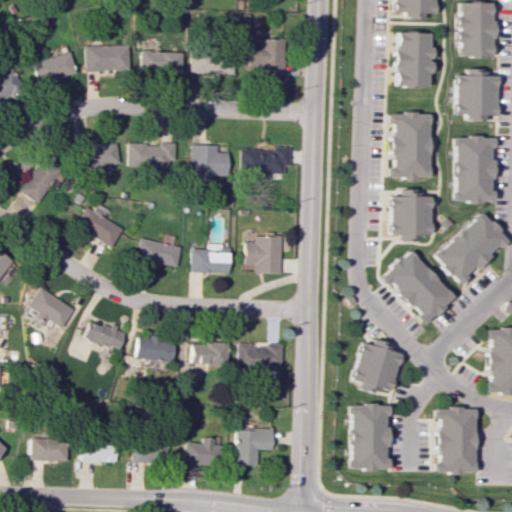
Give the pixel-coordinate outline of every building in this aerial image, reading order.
[(428,0),(428,12),(417,12),(417,18),(402,18),(402,15),(398,15),(398,11),(388,11),(388,0),(428,0)] [(455,2),(455,16),(451,16),(451,27),(454,27),(454,30),(451,30),(451,41),(454,41),(454,56),(465,56),(465,58),(479,58),(479,56),(487,56),(487,37),(489,37),(489,20),(487,20),(487,1),(455,2)] [(391,50),(392,32),(423,32),(423,46),(426,46),(426,57),(423,57),(423,61),(426,61),(426,72),(421,72),(421,86),(410,86),(410,87),(398,87),(398,85),(390,85),(390,66),(388,66),(389,50),(391,50)] [(246,66),(246,43),(257,44),(258,38),(282,38),(281,74),(256,74),(257,66),(246,66)] [(81,46),(125,44),(126,69),(111,70),(111,68),(98,68),(99,71),(82,71),(81,46)] [(187,72),(188,48),(227,50),(226,73),(187,72)] [(137,69),(138,49),(178,51),(177,72),(157,71),(157,70),(137,69)] [(29,62),(66,51),(72,71),(35,82),(29,62)] [(0,97),(7,93),(9,96),(22,89),(8,67),(0,72),(0,97)] [(450,74),(460,74),(461,68),(475,68),(475,71),(480,71),(480,74),(490,75),(490,115),(479,114),(479,120),(464,120),(464,117),(459,117),(459,113),(449,113),(450,74)] [(388,123),(385,123),(385,113),(398,113),(398,111),(411,111),(411,113),(422,113),(423,176),(409,176),(409,178),(397,178),(397,176),(384,176),(384,166),(388,166),(388,153),(385,154),(384,135),(388,135),(388,123)] [(450,136),(462,136),(462,134),(475,134),(475,136),(488,136),(488,148),(484,148),(484,159),(487,159),(487,178),(484,178),(484,191),(488,191),(488,200),(474,199),(474,202),(462,202),(462,200),(449,200),(450,136)] [(94,144),(113,142),(115,162),(106,163),(106,172),(93,174),(92,164),(73,166),(71,145),(94,142),(94,144)] [(124,142),(143,142),(143,145),(156,145),(156,142),(172,142),(171,159),(165,159),(165,166),(123,165),(124,142)] [(187,143),(213,144),(213,152),(223,152),(223,175),(212,174),(212,180),(186,179),(187,143)] [(265,179),(265,172),(280,172),(280,163),(286,163),(287,146),(270,145),(269,150),(256,150),(256,147),(236,147),(235,171),(255,171),(254,178),(265,179)] [(33,202),(56,168),(39,156),(15,190),(33,202)] [(385,195),(395,195),(395,189),(409,189),(409,192),(414,192),(414,196),(424,196),(424,234),(414,234),(414,238),(409,238),(409,241),(394,241),(394,234),(384,234),(385,195)] [(82,206),(118,228),(106,247),(82,232),(83,230),(71,222),(82,206)] [(475,212),(484,221),(485,220),(494,229),(492,231),(501,240),(494,247),(491,244),(483,252),(485,254),(472,267),(469,265),(459,274),(462,277),(456,283),(446,272),(445,274),(436,265),(438,264),(429,255),(475,212)] [(240,264),(240,241),(251,241),(251,235),(277,236),(276,272),(249,271),(249,264),(240,264)] [(136,236),(176,246),(171,266),(152,261),(151,263),(130,258),(136,236)] [(186,248),(185,271),(224,272),(225,252),(203,251),(203,249),(186,248)] [(447,296),(439,304),(440,305),(431,315),(429,313),(420,322),(412,314),(415,311),(407,303),(405,306),(392,292),(394,290),(386,281),(383,284),(376,276),(386,267),(385,265),(393,257),(395,259),(404,250),(447,296)] [(22,305),(34,286),(68,308),(55,327),(42,318),(40,321),(30,315),(32,312),(22,305)] [(84,321),(96,326),(98,322),(106,326),(107,323),(112,325),(111,329),(119,332),(112,348),(104,344),(103,347),(78,336),(84,321)] [(511,392),(508,392),(508,394),(495,394),(495,392),(482,392),(482,381),(485,381),(485,370),(482,370),(482,351),(486,351),(486,339),(481,339),(481,329),(495,329),(495,326),(507,326),(507,328),(511,328),(511,392)] [(129,357),(167,362),(169,341),(156,339),(157,335),(146,334),(146,337),(132,336),(129,357)] [(358,342),(368,345),(370,339),(383,343),(382,345),(387,346),(386,350),(396,353),(385,389),(375,387),(374,391),(370,389),(369,393),(355,388),(357,382),(347,379),(358,342)] [(187,343),(186,362),(202,363),(202,365),(222,365),(223,342),(202,341),(202,344),(187,343)] [(233,342),(246,343),(246,347),(262,347),(263,343),(278,344),(276,366),(273,366),(273,370),(232,368),(233,342)] [(346,404),(358,404),(358,402),(371,402),(371,404),(384,404),(384,415),(381,415),(381,427),(384,427),(384,446),(381,446),(380,458),(384,459),(384,467),(370,467),(370,470),(358,470),(358,468),(346,468),(346,404)] [(469,471),(457,471),(457,474),(443,474),(443,471),(430,472),(430,461),(434,461),(434,449),(431,449),(431,430),(434,430),(434,418),(430,418),(430,408),(444,408),(444,406),(456,406),(456,408),(468,408),(469,471)] [(231,429),(230,464),(252,464),(253,447),(267,447),(268,428),(248,427),(248,430),(231,429)] [(76,460),(111,461),(111,440),(105,440),(105,436),(94,436),(94,439),(76,439),(76,460)] [(25,458),(61,459),(62,437),(25,437),(25,458)] [(221,445),(219,465),(179,462),(181,441),(197,442),(198,437),(209,438),(209,444),(221,445)] [(127,461),(163,461),(164,440),(127,439),(127,461)]
